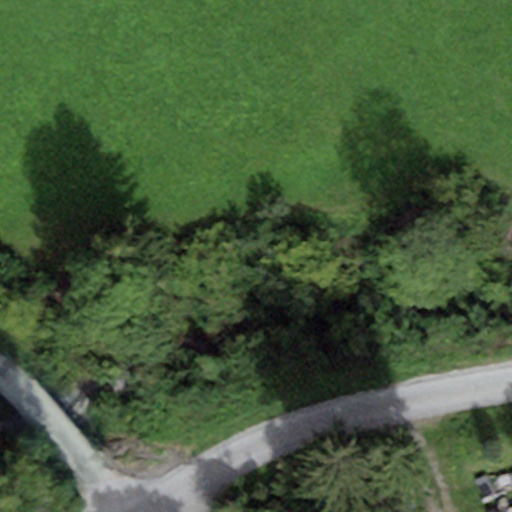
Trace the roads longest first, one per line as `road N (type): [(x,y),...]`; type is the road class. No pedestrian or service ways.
road 1 (unclassified): [(511,385),(335,417),(138,511)]
road 2 (track): [(135,511),(0,373)]
